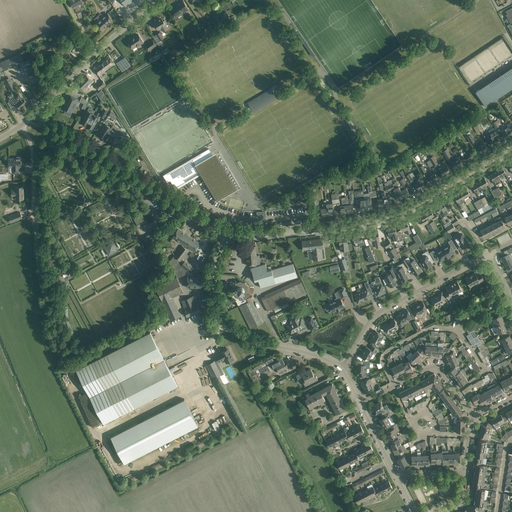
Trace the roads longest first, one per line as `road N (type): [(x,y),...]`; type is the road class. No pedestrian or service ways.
road 1 (unclassified): [(225,233),(379,220),(511,148)]
road 2 (unclassified): [(37,111),(49,126),(120,162),(225,233)]
road 3 (unclassified): [(341,368),(255,342),(227,323),(212,281),(225,233)]
road 4 (residential): [(341,368),(377,312),(488,255)]
road 5 (unclassified): [(37,111),(156,0)]
road 6 (unclassified): [(37,265),(32,157),(21,126)]
